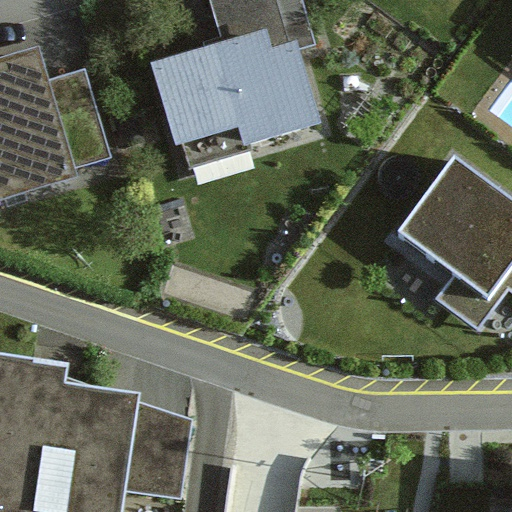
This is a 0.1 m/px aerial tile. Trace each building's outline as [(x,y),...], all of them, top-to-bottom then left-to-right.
[(269,45),(153,79),(175,152),(242,132),(248,155),(319,133),(296,59),(275,65),(269,45)] [(39,57),(0,68),(0,212),(78,190),(39,57)] [(511,211),(456,171),(404,240),(490,304),(511,274),(511,211)] [(0,511),(40,511),(57,399),(60,382),(0,373),(0,511)] [(57,399),(40,511),(121,511),(136,411),(57,399)]
